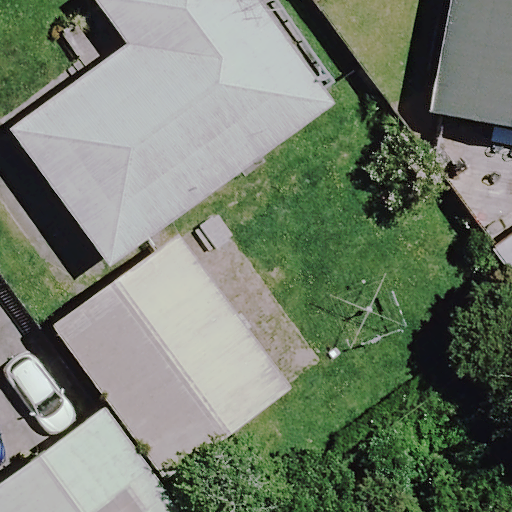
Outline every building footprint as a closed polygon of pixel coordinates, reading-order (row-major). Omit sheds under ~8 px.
[(316,111),(237,0),(76,0),(75,1),(112,54),(0,133),(0,147),(90,273),(316,111)] [(511,0),(431,0),(410,122),(511,140),(511,0)] [(511,227),(474,253),(511,308),(511,307),(511,227)] [(91,415),(143,491),(273,398),(162,244),(34,336),(91,415)] [(157,511),(143,491),(91,415),(0,480),(0,511),(157,511)]
